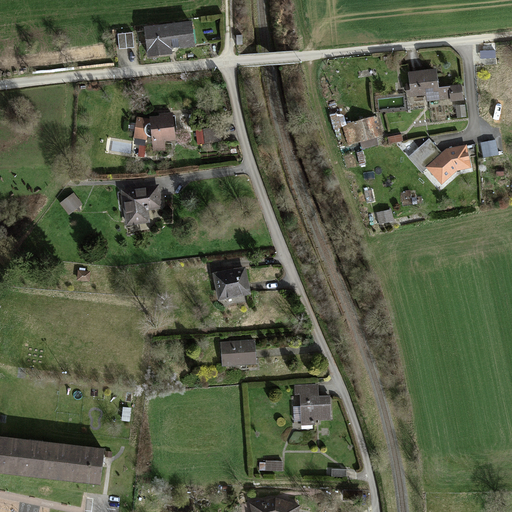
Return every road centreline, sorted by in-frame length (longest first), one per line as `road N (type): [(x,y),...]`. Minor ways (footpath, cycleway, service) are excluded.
road 1 (residential): [(376,511),(351,415),(252,167),(228,61)]
road 2 (residential): [(228,61),(467,40)]
road 3 (residential): [(0,84),(228,61)]
